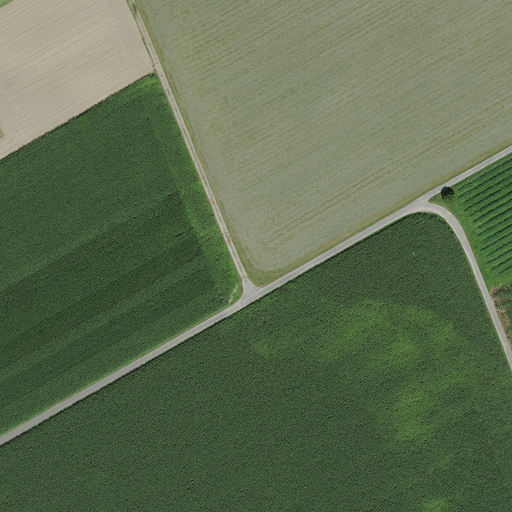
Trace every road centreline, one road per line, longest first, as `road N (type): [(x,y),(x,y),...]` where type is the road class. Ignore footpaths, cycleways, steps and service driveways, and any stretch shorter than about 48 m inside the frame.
road 1 (track): [(511,366),(460,236),(444,213),(411,206),(0,441)]
road 2 (track): [(250,298),(128,0)]
